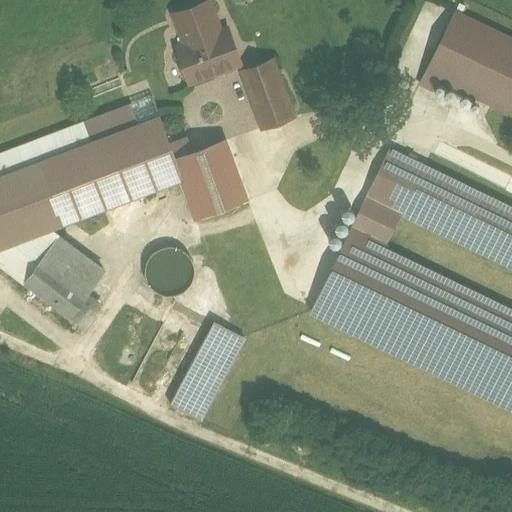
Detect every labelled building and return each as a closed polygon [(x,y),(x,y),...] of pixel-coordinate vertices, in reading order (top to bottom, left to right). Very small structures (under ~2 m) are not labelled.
[(511,23),(464,0),(459,0),(432,56),(511,95),(511,23)] [(177,46),(189,82),(242,65),(231,29),(218,33),(206,1),(172,11),(185,43),(177,46)] [(268,48),(243,57),(264,117),(289,108),(268,48)] [(155,83),(0,139),(0,236),(55,216),(181,170),(186,168),(177,144),(155,83)] [(203,135),(177,144),(186,168),(181,170),(194,205),(225,194),(203,135)] [(511,193),(395,137),(371,186),(402,202),(416,209),(511,255),(511,193)] [(402,202),(371,186),(356,215),(388,230),(402,202)] [(55,216),(0,236),(0,249),(74,306),(111,258),(55,216)] [(193,245),(186,239),(178,236),(168,236),(159,240),(153,247),(150,257),(150,265),(155,275),(161,280),(169,283),(179,283),(188,279),(194,272),(198,263),(197,254),(193,245)] [(244,325),(216,311),(174,392),(207,410),(249,328),(244,325)]
